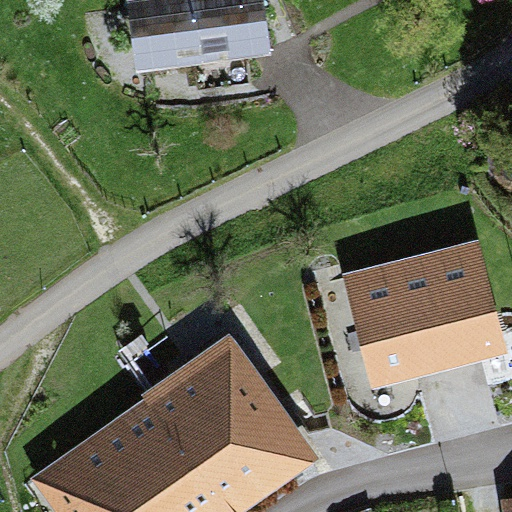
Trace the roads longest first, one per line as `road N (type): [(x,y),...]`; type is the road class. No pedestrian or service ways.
road 1 (unclassified): [(511,59),(181,222),(0,345)]
road 2 (residential): [(511,445),(339,489),(294,511)]
